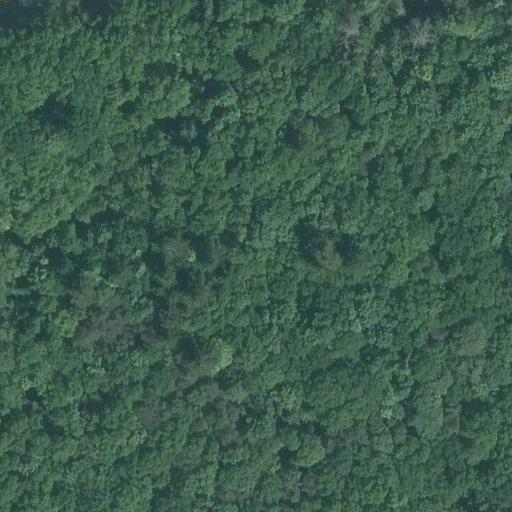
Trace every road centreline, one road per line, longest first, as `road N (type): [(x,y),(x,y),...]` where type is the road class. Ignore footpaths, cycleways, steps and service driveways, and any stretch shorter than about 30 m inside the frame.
road 1 (track): [(0,259),(124,144),(300,0)]
road 2 (unknown): [(211,0),(126,66),(0,113)]
